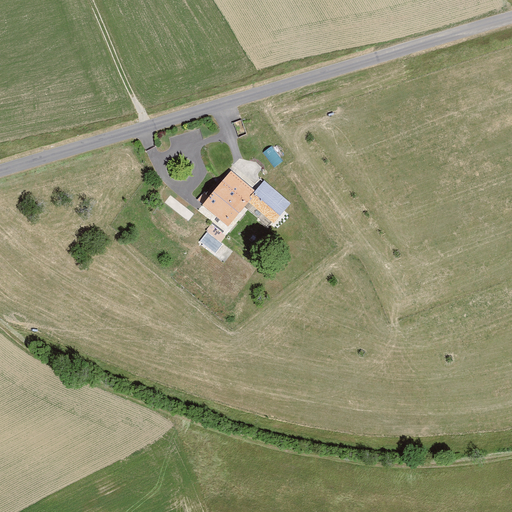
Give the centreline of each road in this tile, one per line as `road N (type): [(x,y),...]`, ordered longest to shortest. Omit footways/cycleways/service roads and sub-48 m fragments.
road 1 (track): [(0,323),(46,364),(250,440),(408,466),(511,454)]
road 2 (unclassified): [(0,171),(511,18)]
road 3 (track): [(148,127),(91,0)]
